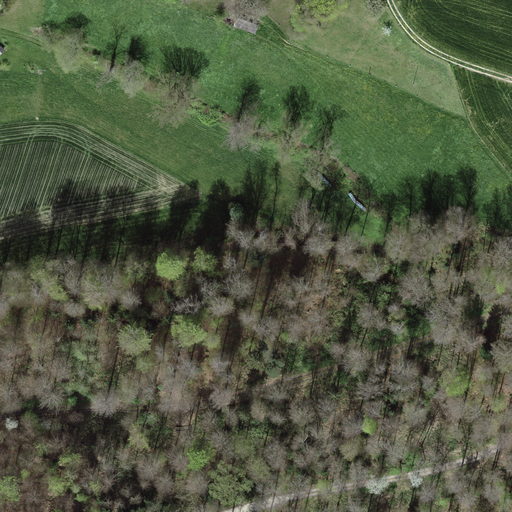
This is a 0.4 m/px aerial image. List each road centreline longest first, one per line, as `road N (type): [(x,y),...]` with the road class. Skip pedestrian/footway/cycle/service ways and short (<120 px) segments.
road 1 (track): [(511,302),(400,349),(229,399),(0,416)]
road 2 (track): [(511,439),(443,465),(229,511)]
road 3 (track): [(511,79),(434,52),(390,0)]
